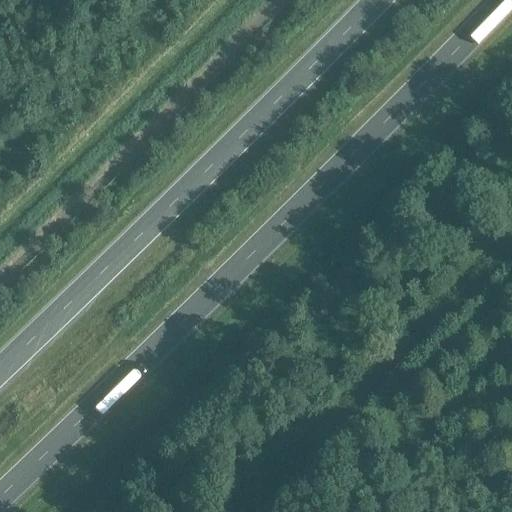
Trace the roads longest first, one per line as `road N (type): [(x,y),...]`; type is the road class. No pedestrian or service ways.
road 1 (trunk): [(0,500),(506,0)]
road 2 (trunk): [(377,0),(0,369)]
